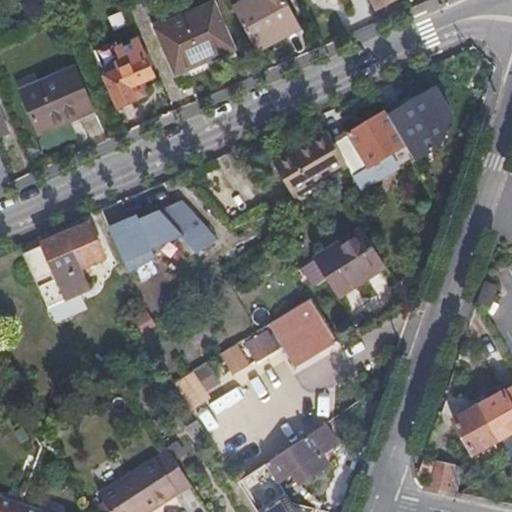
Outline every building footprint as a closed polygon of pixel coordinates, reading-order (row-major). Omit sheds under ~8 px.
[(249,0),(234,8),(255,46),(258,51),(281,38),(301,27),(285,0),(249,0)] [(371,0),(377,11),(397,0),(371,0)] [(176,75),(235,49),(215,4),(157,29),(176,75)] [(106,76),(120,109),(138,102),(136,99),(145,95),(141,83),(155,77),(148,60),(140,41),(120,49),(118,46),(97,55),(106,76)] [(95,111),(76,68),(21,91),(40,135),(95,111)] [(407,145),(417,162),(442,148),(454,116),(437,87),(389,115),(407,145)] [(0,137),(10,133),(0,109),(0,137)] [(361,189),(374,181),(399,166),(392,154),(407,145),(389,115),(387,112),(334,144),(348,167),(361,189)] [(295,199),(348,167),(334,144),(327,131),(274,163),(295,199)] [(0,187),(11,183),(0,156),(0,187)] [(182,202),(112,233),(128,274),(155,259),(150,247),(179,234),(196,253),(217,241),(182,202)] [(24,254),(48,308),(66,300),(66,301),(92,290),(83,270),(106,259),(90,224),(41,245),(42,246),(24,254)] [(386,266),(362,229),(316,259),(327,277),(340,296),(386,266)] [(327,277),(316,259),(301,268),(310,281),(317,284),(327,277)] [(489,307),(497,286),(486,282),(478,303),(489,307)] [(311,300),(271,324),(286,350),(307,337),(317,354),(337,342),(311,300)] [(296,367),(317,354),(307,337),(286,350),(296,367)] [(216,381),(205,365),(195,372),(206,388),(216,381)] [(209,396),(193,373),(177,383),(189,401),(191,402),(191,404),(193,407),(209,396)] [(511,388),(483,405),(502,440),(511,434),(511,388)] [(213,418),(238,400),(232,392),(207,410),(213,418)] [(502,440),(483,405),(454,421),(473,456),(502,440)] [(209,438),(197,419),(187,427),(200,445),(209,438)] [(241,439),(253,465),(281,453),(269,426),(241,439)] [(338,445),(325,426),(267,464),(279,483),(294,474),(301,484),(329,465),(322,455),(338,445)] [(168,450),(100,494),(111,511),(143,511),(146,511),(151,511),(191,486),(168,450)] [(438,462),(423,459),(418,473),(425,486),(432,487),(438,462)] [(432,487),(457,493),(464,468),(438,462),(432,487)] [(247,478),(239,483),(258,511),(276,511),(292,502),(279,483),(267,464),(247,478)] [(243,472),(235,478),(238,483),(239,483),(247,478),(243,472)] [(0,511),(18,511),(22,504),(0,496),(0,511)]
